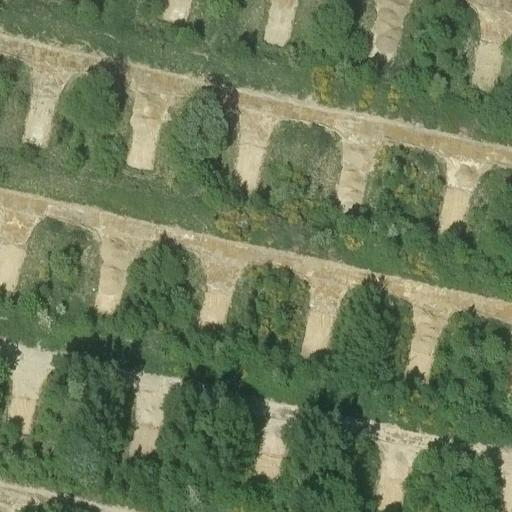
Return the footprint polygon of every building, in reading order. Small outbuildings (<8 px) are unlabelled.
[(162,0),(161,17),(189,20),(191,0),(162,0)] [(269,0),(261,37),(289,43),(298,0),(269,0)] [(377,11),(366,61),(394,67),(404,17),(377,11)] [(482,35),(470,82),(495,88),(507,41),(482,35)] [(22,139),(51,144),(59,95),(31,90),(22,139)] [(160,168),(168,118),(135,113),(127,162),(160,168)] [(229,184),(257,191),(268,141),(240,135),(229,184)] [(364,211),(369,161),(340,158),(335,208),(364,211)] [(465,236),(472,185),(444,181),(437,232),(465,236)] [(0,287),(20,290),(24,241),(0,238),(0,287)] [(119,315),(131,265),(103,258),(90,308),(119,315)] [(197,335),(227,338),(232,285),(203,282),(197,335)] [(298,353),(328,360),(339,311),(310,304),(298,353)] [(410,330),(405,377),(434,380),(440,333),(410,330)] [(12,391),(2,426),(30,434),(40,399),(12,391)] [(137,417),(124,447),(152,459),(165,428),(137,417)] [(279,484),(283,448),(255,445),(251,481),(279,484)] [(395,511),(402,511),(407,476),(379,472),(374,509),(395,511)] [(511,511),(511,499),(504,498),(501,511),(511,511)]
